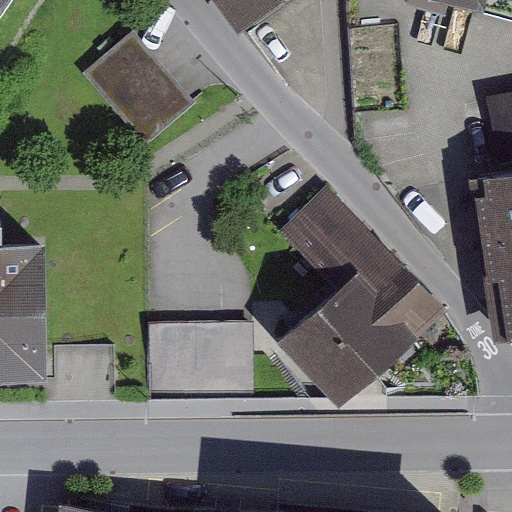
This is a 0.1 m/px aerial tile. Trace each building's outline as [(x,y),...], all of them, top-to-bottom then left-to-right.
[(216,0),(238,30),(281,0),(216,0)] [(511,0),(466,0),(477,3),(477,7),(511,17),(511,0)] [(134,28),(82,72),(146,146),(198,102),(134,28)] [(511,159),(511,88),(486,93),(498,162),(511,159)] [(511,165),(484,169),(486,186),(476,189),(487,269),(484,269),(494,339),(511,336),(511,165)] [(335,285),(275,335),(339,402),(448,307),(327,185),(279,230),(335,285)] [(0,382),(48,382),(47,245),(3,245),(3,224),(0,223),(0,382)] [(254,319),(149,321),(151,395),(256,393),(254,319)] [(266,511),(245,511),(60,496),(58,511),(451,511),(267,492),(266,511)]
